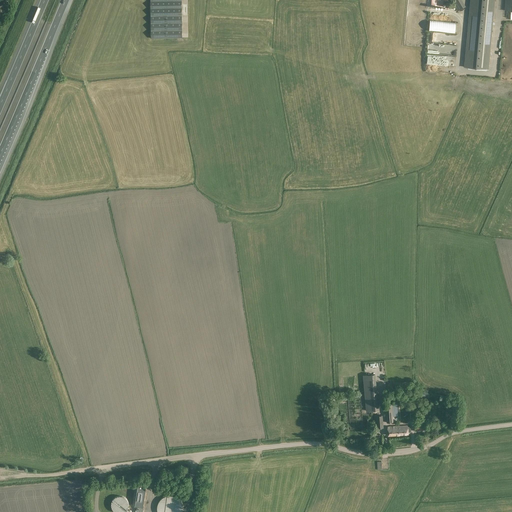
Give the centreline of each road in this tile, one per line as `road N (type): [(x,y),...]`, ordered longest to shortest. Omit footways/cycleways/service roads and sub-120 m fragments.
road 1 (unclassified): [(21,475),(287,444),(385,453),(511,424)]
road 2 (motorway): [(0,155),(65,0)]
